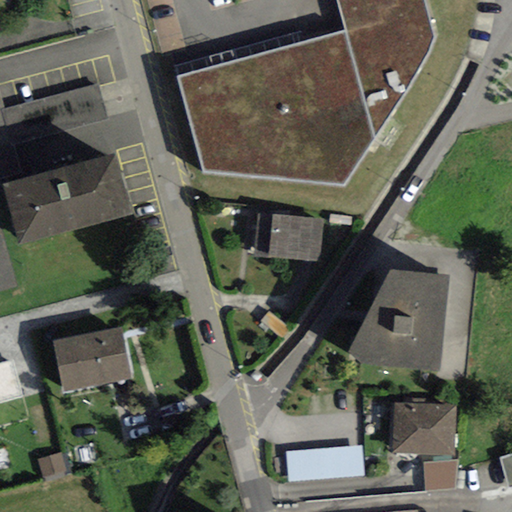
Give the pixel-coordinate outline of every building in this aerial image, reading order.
[(336,0),(346,33),(177,78),(205,172),(343,187),(436,38),(425,0),(336,0)] [(0,95),(0,184),(3,184),(22,179),(13,144),(108,118),(99,85),(4,110),(0,95)] [(3,184),(19,243),(130,214),(115,154),(22,179),(3,184)] [(322,219),(257,213),(254,257),(319,260),(322,219)] [(439,370),(448,275),(388,270),(348,353),(361,364),(439,370)] [(53,342),(63,392),(131,379),(121,328),(53,342)] [(0,402),(22,397),(12,360),(0,363),(0,402)] [(389,401),(386,451),(453,455),(456,405),(389,401)] [(288,482),(364,476),(361,445),(286,452),(288,482)] [(44,479),(67,471),(61,453),(37,460),(44,479)] [(511,455),(503,458),(511,489),(511,488),(511,455)] [(456,489),(458,461),(423,463),(426,490),(456,489)]
